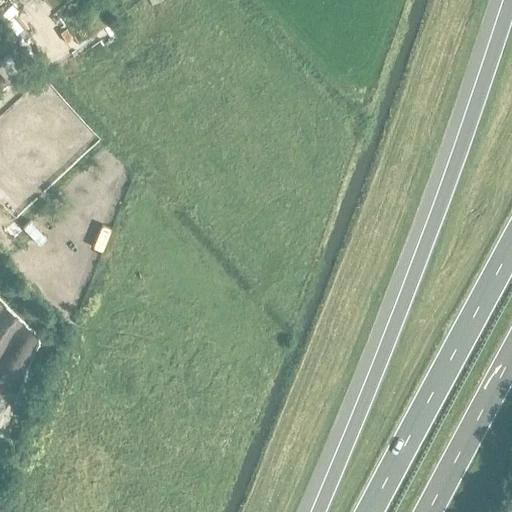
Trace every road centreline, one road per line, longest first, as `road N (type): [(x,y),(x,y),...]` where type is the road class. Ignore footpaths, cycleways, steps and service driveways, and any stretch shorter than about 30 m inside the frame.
road 1 (trunk): [(509,0),(313,511)]
road 2 (trunk): [(511,240),(362,511)]
road 3 (trunk): [(427,511),(511,353)]
